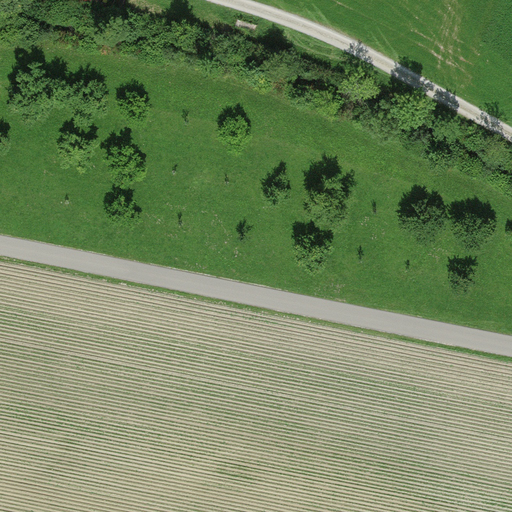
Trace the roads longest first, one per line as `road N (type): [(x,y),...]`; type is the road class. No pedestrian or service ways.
road 1 (unclassified): [(511,344),(0,243)]
road 2 (track): [(193,0),(372,66),(511,137)]
